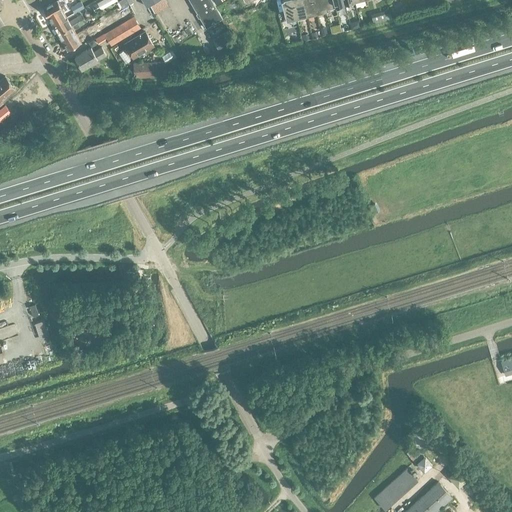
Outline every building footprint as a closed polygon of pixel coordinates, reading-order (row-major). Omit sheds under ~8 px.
[(57,0),(43,8),(53,25),(67,17),(64,10),(67,8),(65,5),(61,7),(57,0)] [(100,0),(97,2),(101,9),(116,0),(100,0)] [(212,0),(189,0),(206,27),(222,17),(212,0)] [(296,15),(292,0),(281,0),(286,18),(296,15)] [(302,0),(292,0),(296,15),(306,13),(302,0)] [(313,0),(302,0),(306,13),(316,10),(313,0)] [(313,0),(316,10),(326,8),(325,5),(323,0),(313,0)] [(71,7),(74,12),(84,7),(81,1),(71,7)] [(370,14),(373,22),(386,19),(384,10),(370,14)] [(53,25),(57,33),(78,22),(78,21),(88,16),(85,11),(69,20),(67,17),(53,25)] [(134,16),(96,38),(100,44),(108,39),(112,46),(141,28),(134,16)] [(57,33),(62,42),(77,33),(74,29),(80,26),(78,22),(57,33)] [(340,24),(342,30),(349,28),(347,22),(340,24)] [(330,26),(332,33),(339,31),(337,25),(330,26)] [(213,38),(219,50),(236,41),(229,29),(213,38)] [(77,33),(62,42),(67,50),(86,39),(88,42),(101,34),(98,30),(85,37),(84,35),(79,37),(77,33)] [(150,48),(151,46),(153,45),(145,31),(124,43),(132,57),(145,49),(147,50),(149,49),(150,48)] [(97,59),(106,54),(101,46),(93,51),(91,47),(75,56),(82,67),(97,58),(97,59)] [(132,63),(133,76),(164,74),(163,62),(132,63)] [(1,100),(16,88),(6,75),(0,80),(0,104),(3,102),(1,100)] [(0,127),(7,122),(4,118),(12,112),(5,104),(0,108),(0,127)] [(29,305),(33,315),(38,313),(35,303),(29,305)] [(50,337),(44,318),(34,322),(40,340),(50,337)] [(80,321),(75,322),(73,326),(75,331),(79,332),(83,331),(84,330),(89,333),(90,338),(94,340),(99,338),(100,334),(99,330),(95,328),(91,329),(90,330),(85,328),(85,327),(84,323),(80,321)] [(511,353),(501,357),(505,370),(511,367),(511,353)] [(422,447),(425,447),(427,446),(430,445),(432,444),(433,442),(434,438),(435,434),(434,432),(433,429),(431,426),(429,425),(426,424),(422,424),(420,424),(416,425),(414,427),(412,431),(411,436),(412,441),(416,445),(419,446),(422,447)] [(434,442),(440,448),(446,442),(441,436),(434,442)] [(406,453),(413,461),(423,453),(415,444),(406,453)] [(417,460),(424,469),(433,462),(425,453),(417,460)] [(457,467),(447,478),(459,490),(470,479),(457,467)] [(374,497),(385,509),(417,480),(406,468),(374,497)] [(434,511),(452,497),(438,481),(404,511),(434,511)]
